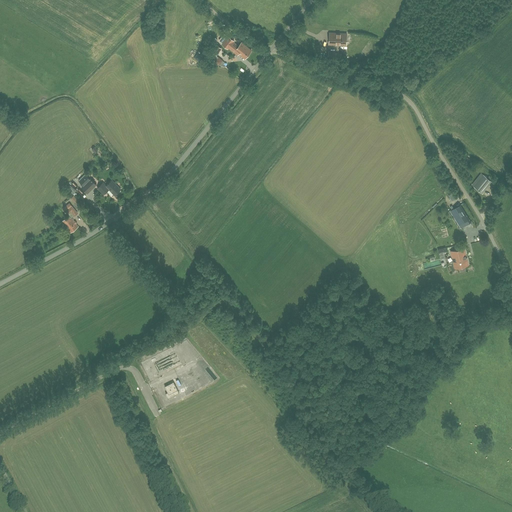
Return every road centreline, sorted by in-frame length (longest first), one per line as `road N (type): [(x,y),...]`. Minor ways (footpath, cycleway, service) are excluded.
road 1 (unclassified): [(511,293),(490,235),(412,101),(271,50)]
road 2 (unclassified): [(0,284),(134,203),(271,50)]
